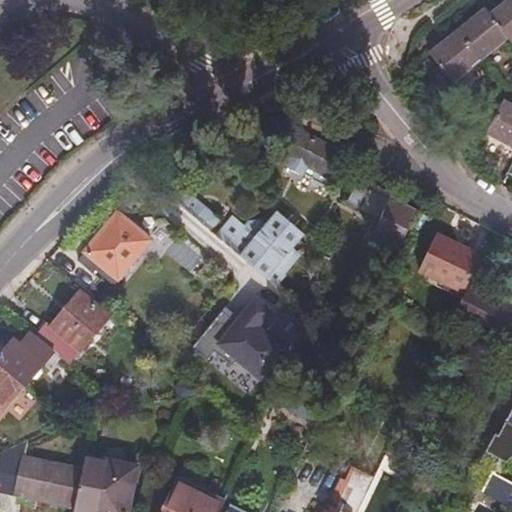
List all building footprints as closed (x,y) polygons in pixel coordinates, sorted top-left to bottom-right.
[(511,48),(511,0),(508,0),(487,17),(483,13),(426,59),(450,88),(507,43),(511,48)] [(161,1),(153,15),(168,24),(177,10),(161,1)] [(332,85),(314,77),(309,86),(327,95),(332,85)] [(511,110),(502,105),(484,140),(511,153),(511,110)] [(336,176),(348,153),(293,122),(279,146),(290,152),(287,161),(327,183),(332,175),(336,176)] [(173,179),(164,190),(208,227),(216,217),(173,179)] [(372,187),(356,180),(346,202),(362,210),(372,187)] [(380,218),(391,196),(376,189),(366,210),(380,218)] [(400,247),(418,209),(391,196),(380,218),(373,233),(400,247)] [(216,234),(275,285),(284,274),(283,271),(296,254),(291,251),(289,246),(301,232),(276,212),(264,223),(257,221),(249,222),(242,227),(231,218),(216,234)] [(112,284),(151,240),(119,213),(78,262),(91,273),(96,269),(112,284)] [(465,293),(483,257),(438,234),(419,270),(465,293)] [(507,346),(511,336),(511,299),(474,281),(454,320),(507,346)] [(204,358),(211,347),(257,380),(281,346),(266,335),(280,316),(238,285),(192,349),(204,358)] [(44,321),(33,335),(63,361),(104,316),(76,292),(49,324),(44,321)] [(15,341),(0,357),(0,367),(19,384),(38,361),(15,341)] [(0,405),(19,384),(0,367),(0,405)] [(274,399),(274,398),(280,385),(265,372),(255,383),(274,399)] [(202,394),(185,379),(179,388),(179,398),(187,397),(202,394)] [(261,425),(274,399),(255,383),(255,382),(237,403),(261,425)] [(318,418),(324,404),(282,382),(280,385),(274,398),(318,418)] [(482,452),(511,467),(511,396),(482,452)] [(0,492),(78,510),(86,474),(0,455),(0,492)] [(78,510),(77,511),(130,511),(140,470),(90,458),(86,474),(78,510)] [(462,482),(453,477),(433,466),(426,479),(455,496),(462,482)] [(357,511),(368,492),(363,490),(371,476),(355,468),(347,483),(343,482),(330,508),(327,507),(324,511),(357,511)] [(481,492),(511,509),(511,485),(490,474),(481,492)] [(368,492),(374,478),(371,476),(363,490),(368,492)] [(177,478),(160,511),(218,511),(224,502),(177,478)]
